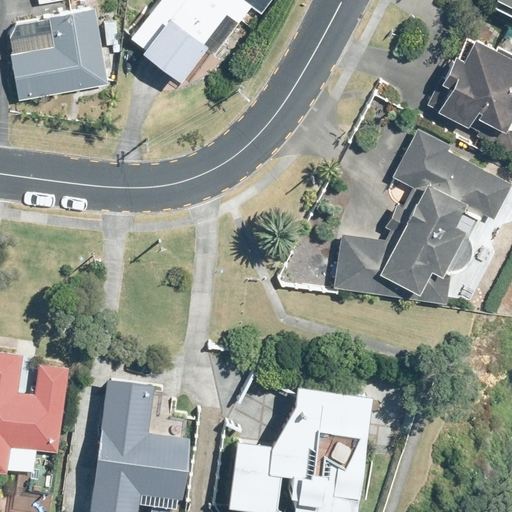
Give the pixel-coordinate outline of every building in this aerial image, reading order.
[(52,22),(7,30),(19,94),(109,78),(95,0),(50,9),(52,22)] [(154,0),(132,30),(189,74),(212,44),(207,39),(210,36),(205,32),(226,5),(238,14),(248,0),(154,0)] [(511,0),(491,0),(511,10),(511,0)] [(117,39),(116,19),(104,20),(106,41),(117,39)] [(491,42),(467,29),(456,51),(449,48),(421,98),(475,126),(472,131),(505,148),(511,135),(511,49),(493,40),(491,42)] [(381,221),(387,224),(381,235),(337,228),(329,282),(442,298),(446,266),(451,265),(455,264),(460,262),(463,258),(466,254),(468,249),(468,245),(468,240),(467,235),(464,231),(474,210),(477,212),(479,207),(489,213),(508,177),(444,144),(446,139),(413,122),(388,170),(409,182),(399,201),(393,198),(381,221)] [(17,382),(22,345),(0,342),(0,460),(7,462),(8,457),(33,460),(35,439),(56,441),(68,357),(39,353),(35,385),(17,382)] [(108,368),(91,498),(97,499),(95,511),(112,511),(114,502),(137,504),(139,492),(176,497),(178,487),(184,488),(191,427),(185,426),(187,411),(168,409),(166,423),(148,422),(155,374),(108,368)] [(296,462),(293,480),(298,481),(296,495),(304,495),(304,500),(354,507),(358,482),(360,482),(373,384),(298,374),(296,392),(273,434),(239,430),(233,473),(237,474),(235,488),(278,494),(282,460),(296,462)]
